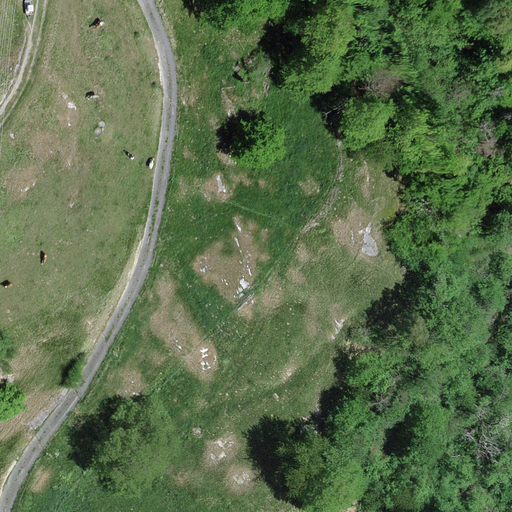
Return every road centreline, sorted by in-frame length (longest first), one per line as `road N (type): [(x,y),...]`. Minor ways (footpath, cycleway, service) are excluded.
road 1 (track): [(141,0),(160,37),(170,101),(155,222),(137,278),(82,385),(12,482),(6,511)]
road 2 (track): [(39,0),(29,62),(0,119)]
